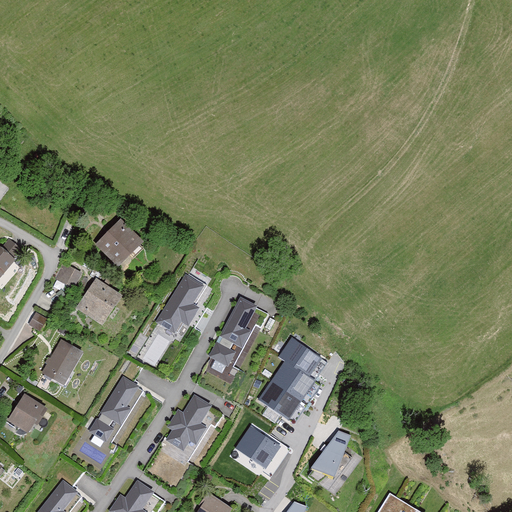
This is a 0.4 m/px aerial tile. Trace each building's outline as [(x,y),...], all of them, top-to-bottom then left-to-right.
[(140,245),(121,226),(100,247),(119,266),(140,245)] [(17,257),(24,251),(12,237),(5,243),(17,257)] [(0,275),(11,262),(0,252),(0,275)] [(80,274),(65,267),(59,278),(74,285),(80,274)] [(202,289),(186,279),(160,323),(176,332),(182,322),(189,326),(197,312),(191,308),(202,289)] [(119,298),(98,285),(81,310),(102,324),(119,298)] [(219,347),(213,358),(228,366),(234,355),(229,352),(235,342),(241,345),(248,333),(244,331),(255,310),(242,303),(224,336),(226,338),(221,348),(219,347)] [(37,311),(31,324),(44,330),(50,317),(37,311)] [(289,361),(262,400),(288,418),(313,382),(306,378),(320,358),(295,341),(284,357),(289,361)] [(80,355),(61,345),(46,374),(64,384),(80,355)] [(98,421),(91,432),(105,441),(112,430),(108,427),(114,417),(121,422),(128,410),(124,407),(137,388),(124,379),(104,411),(106,413),(100,423),(98,421)] [(208,407),(194,398),(183,416),(180,413),(171,427),(176,430),(169,440),(183,449),(190,439),(196,443),(204,429),(197,424),(208,407)] [(44,411),(26,399),(12,421),(30,432),(44,411)] [(279,447),(251,428),(238,448),(266,467),(279,447)] [(329,474),(334,476),(350,436),(339,432),(313,467),(315,468),(329,474)] [(319,484),(329,474),(315,468),(308,476),(319,484)] [(61,511),(76,494),(64,484),(41,511),(61,511)] [(151,493),(137,484),(125,500),(122,498),(113,511),(114,511),(142,511),(139,510),(151,493)] [(420,511),(390,493),(378,511),(420,511)] [(227,511),(229,510),(210,496),(205,503),(207,505),(202,511),(227,511)] [(303,511),(306,507),(295,503),(288,511),(303,511)]
